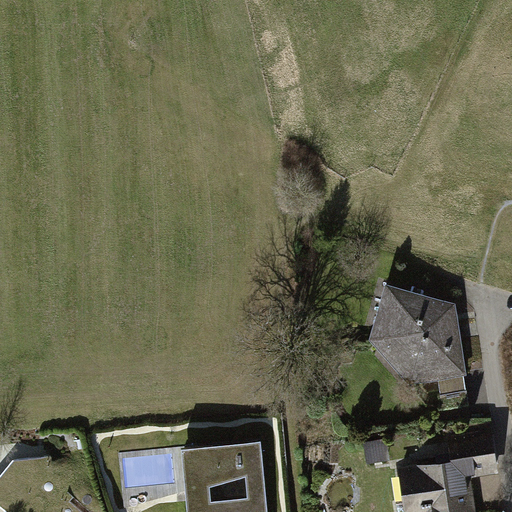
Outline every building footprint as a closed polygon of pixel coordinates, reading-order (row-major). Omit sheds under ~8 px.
[(458,310),(394,294),(376,345),(422,385),(469,381),(458,310)] [(454,445),(497,438),(495,423),(452,430),(454,445)] [(267,511),(261,440),(183,446),(190,511),(267,511)] [(14,459),(0,475),(0,503),(9,511),(84,511),(71,501),(75,495),(62,456),(14,459)] [(501,457),(405,470),(410,511),(454,511),(507,505),(501,457)]
